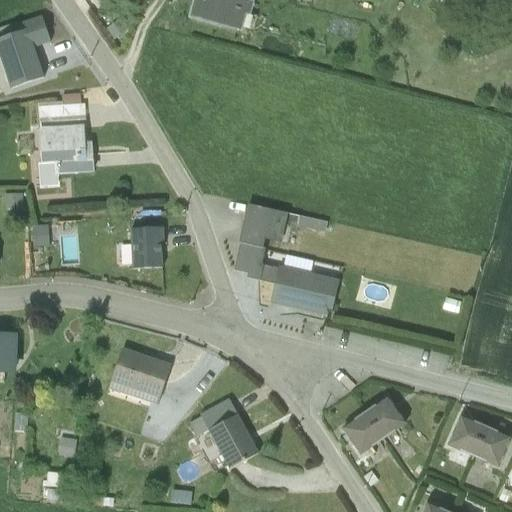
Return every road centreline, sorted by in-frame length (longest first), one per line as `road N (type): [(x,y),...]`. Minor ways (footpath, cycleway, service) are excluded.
road 1 (unclassified): [(243,342),(189,202),(138,103),(64,0)]
road 2 (unclassified): [(511,402),(243,342)]
road 3 (unclassified): [(0,296),(109,298),(243,342)]
road 4 (unclassified): [(243,342),(366,511)]
